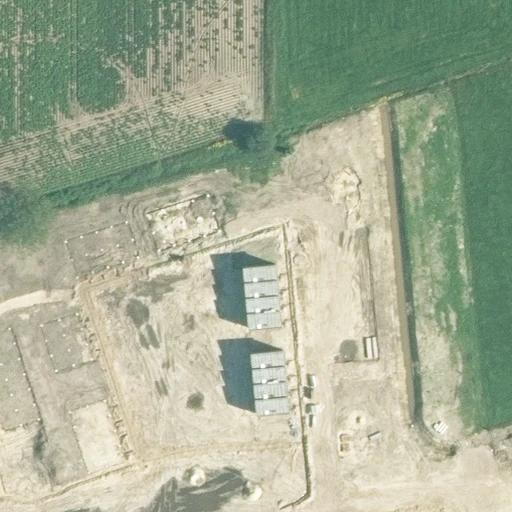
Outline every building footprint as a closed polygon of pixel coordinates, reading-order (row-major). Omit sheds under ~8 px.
[(208,195),(192,200),(204,237),(220,232),(208,195)] [(192,200),(177,205),(189,242),(204,237),(192,200)] [(177,205),(162,210),(174,247),(189,242),(177,205)] [(162,210),(146,215),(158,252),(174,247),(162,210)] [(127,222),(111,227),(123,264),(139,259),(127,222)] [(111,227),(96,232),(108,269),(123,264),(111,227)] [(96,232),(81,236),(93,274),(108,269),(96,232)] [(81,236),(65,242),(77,279),(93,274),(81,236)] [(276,265),(244,267),(245,283),(277,280),(276,265)] [(277,280),(245,283),(247,298),(278,295),(277,280)] [(278,295),(247,298),(248,313),(280,310),(278,295)] [(280,310),(248,313),(250,329),(281,326),(280,310)] [(77,314),(40,325),(45,341),(82,329),(77,314)] [(10,328),(0,330),(0,348),(15,344),(10,328)] [(82,329),(45,341),(50,356),(87,344),(82,329)] [(15,344),(0,348),(0,365),(20,359),(15,344)] [(87,344),(50,356),(55,372),(92,360),(87,344)] [(283,350),(252,353),(253,369),(285,366),(283,350)] [(20,359),(0,365),(0,381),(25,374),(20,359)] [(285,366),(253,369),(255,384),(286,381),(285,366)] [(25,374),(0,381),(0,398),(30,389),(25,374)] [(286,381),(255,384),(256,399),(287,396),(286,381)] [(30,389),(0,398),(0,415),(34,404),(30,389)] [(287,396),(256,399),(258,415),(289,412),(287,396)] [(105,400),(68,412),(73,428),(110,416),(105,400)] [(34,404),(0,415),(0,424),(3,432),(40,420),(34,404)] [(110,416),(73,428),(78,443),(115,431),(110,416)] [(115,431),(78,443),(83,458),(120,446),(115,431)] [(120,446),(83,458),(88,474),(125,462),(120,446)]
